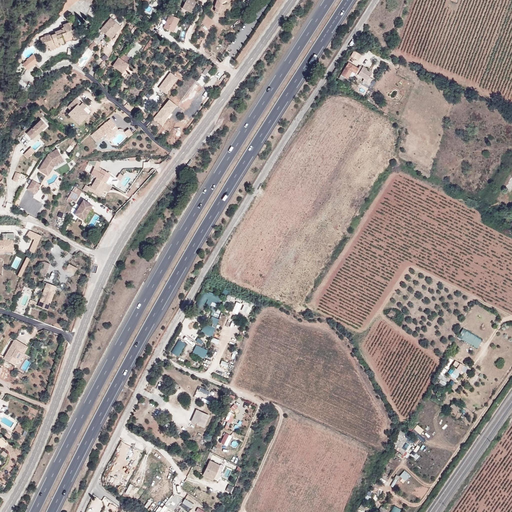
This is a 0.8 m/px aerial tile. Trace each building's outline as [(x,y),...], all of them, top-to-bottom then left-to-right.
[(58,13),(72,0),(63,0),(60,7),(56,10),(58,13)] [(181,5),(191,7),(193,0),(175,0),(174,7),(180,8),(181,5)] [(212,0),(212,4),(213,4),(212,8),(218,10),(220,6),(221,7),(223,2),(220,1),(221,0),(212,0)] [(170,14),(164,28),(174,33),(181,19),(170,14)] [(122,27),(113,18),(102,28),(110,38),(122,27)] [(38,44),(40,48),(46,45),(47,48),(49,49),(52,48),(53,45),(70,40),(66,30),(63,31),(60,23),(54,26),(55,29),(52,30),(53,32),(46,35),(46,36),(32,41),(34,45),(38,44)] [(152,41),(143,51),(147,54),(156,43),(152,41)] [(37,58),(31,50),(24,56),(25,57),(20,61),(25,67),(37,58)] [(83,65),(93,54),(89,50),(79,61),(83,65)] [(367,56),(359,51),(355,56),(363,62),(367,56)] [(119,56),(111,66),(119,72),(126,63),(127,62),(119,56)] [(206,61),(205,63),(200,60),(198,62),(205,68),(209,63),(206,61)] [(362,74),(366,77),(370,69),(364,65),(363,67),(355,62),(347,74),(353,77),(354,77),(358,71),(362,73),(362,74)] [(119,72),(123,75),(130,66),(126,63),(119,72)] [(209,64),(204,74),(207,75),(212,66),(209,64)] [(376,72),(370,69),(366,77),(368,78),(367,81),(373,85),(377,78),(374,76),(376,72)] [(167,95),(179,79),(171,72),(159,88),(167,95)] [(66,105),(69,107),(65,110),(77,121),(86,111),(84,109),(76,101),(78,98),(75,95),(66,105)] [(76,101),(84,109),(86,106),(78,98),(76,101)] [(171,100),(153,118),(161,126),(179,108),(171,100)] [(125,102),(122,105),(128,111),(132,107),(125,102)] [(115,122),(108,115),(89,133),(95,139),(102,132),(106,137),(114,129),(111,125),(115,122)] [(45,122),(38,116),(24,130),(31,137),(45,122)] [(127,125),(122,129),(126,135),(131,131),(127,125)] [(33,150),(30,146),(29,146),(22,154),(26,158),(33,150)] [(61,158),(55,146),(45,152),(36,168),(46,174),(52,164),(61,158)] [(96,164),(98,161),(95,160),(93,160),(88,174),(93,177),(88,185),(83,183),(79,189),(83,192),(85,188),(98,195),(101,189),(106,191),(110,184),(106,182),(108,177),(106,176),(108,173),(99,167),(100,166),(96,164)] [(13,180),(18,182),(21,173),(17,171),(13,180)] [(38,183),(30,178),(24,188),(33,193),(38,183)] [(72,200),(76,193),(69,189),(65,195),(68,197),(72,200)] [(41,193),(38,203),(45,205),(48,195),(41,193)] [(81,199),(72,212),(81,218),(89,204),(81,199)] [(27,236),(34,240),(30,251),(35,253),(42,235),(29,230),(27,236)] [(6,239),(0,239),(0,253),(5,254),(5,251),(15,251),(15,233),(6,233),(6,239)] [(22,277),(31,259),(27,257),(19,276),(22,277)] [(49,262),(42,260),(38,272),(44,275),(49,262)] [(71,265),(69,272),(75,274),(77,267),(71,265)] [(56,285),(45,281),(36,305),(47,309),(56,285)] [(204,307),(219,306),(219,293),(201,294),(202,309),(204,309),(204,307)] [(250,315),(254,305),(245,301),(241,311),(250,315)] [(233,312),(238,315),(243,304),(239,302),(233,312)] [(403,313),(398,308),(394,313),(399,317),(403,313)] [(210,316),(203,333),(213,337),(220,320),(210,316)] [(464,328),(459,337),(478,348),(483,340),(464,328)] [(27,345),(13,337),(2,357),(14,364),(17,359),(19,360),(27,345)] [(180,339),(172,352),(178,356),(186,343),(180,339)] [(196,346),(193,354),(206,358),(209,350),(196,346)] [(465,364),(461,370),(464,372),(468,374),(471,368),(465,364)] [(458,368),(452,378),(458,382),(464,373),(461,370),(458,368)] [(441,380),(439,382),(445,386),(449,380),(440,374),(438,377),(441,380)] [(213,401),(215,393),(200,388),(197,396),(213,401)] [(464,408),(456,402),(453,407),(461,412),(464,408)] [(212,414),(200,408),(195,422),(206,427),(212,414)] [(418,425),(414,430),(420,435),(424,431),(418,425)] [(403,430),(398,444),(405,449),(410,442),(411,443),(413,441),(411,439),(410,439),(404,435),(406,433),(403,430)] [(228,444),(231,434),(224,431),(220,441),(228,444)] [(214,459),(207,473),(218,478),(225,463),(214,459)] [(405,470),(400,476),(406,481),(411,475),(405,470)] [(187,499),(182,506),(190,511),(194,504),(187,499)]
